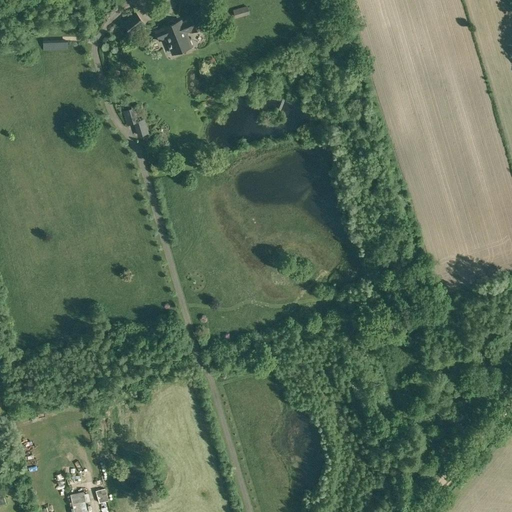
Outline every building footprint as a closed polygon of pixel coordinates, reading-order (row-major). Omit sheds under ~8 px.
[(235,18),(249,14),(247,5),(232,9),(235,18)] [(132,35),(146,24),(135,11),(122,23),(132,35)] [(202,28),(197,15),(190,18),(190,19),(182,23),(181,20),(155,31),(159,41),(166,38),(172,54),(192,46),(186,32),(192,30),(192,32),(202,28)] [(137,120),(134,107),(122,111),(127,126),(134,123),(138,137),(148,134),(144,118),(137,120)] [(99,503),(108,500),(105,488),(96,490),(99,503)] [(73,511),(87,511),(85,500),(83,491),(70,494),(71,497),(73,511)]
